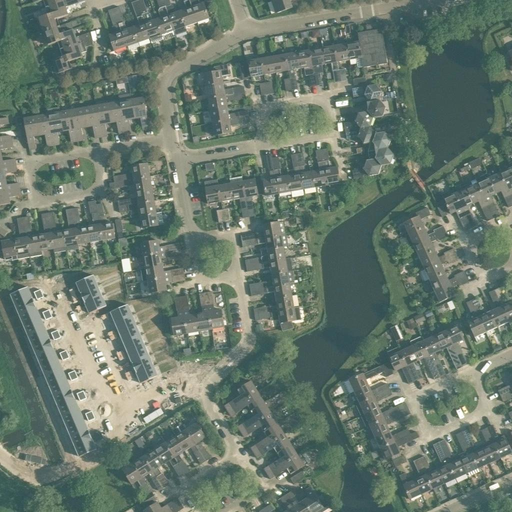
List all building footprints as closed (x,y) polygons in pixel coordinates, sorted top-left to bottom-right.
[(77,0),(63,0),(46,6),(48,14),(52,13),(54,19),(54,18),(68,14),(65,6),(78,2),(77,0)] [(136,0),(135,0),(131,1),(137,18),(137,17),(139,24),(133,26),(138,42),(150,38),(136,0)] [(143,0),(136,0),(150,38),(151,42),(163,38),(162,34),(156,18),(152,20),(149,13),(147,12),(143,0)] [(163,0),(156,0),(159,8),(158,10),(161,17),(156,18),(162,34),(173,30),(163,0)] [(169,0),(163,0),(173,30),(175,34),(187,30),(185,26),(179,10),(175,12),(173,5),(170,4),(169,0)] [(189,0),(182,0),(183,2),(184,1),(186,8),(179,10),(185,26),(197,22),(189,0)] [(189,0),(197,22),(209,18),(203,2),(199,4),(197,0),(189,0)] [(271,0),(276,12),(292,7),(289,0),(271,0)] [(119,5),(113,7),(126,46),(138,42),(133,26),(126,29),(124,22),(120,10),(119,5)] [(113,7),(108,9),(109,13),(113,25),(112,26),(112,27),(112,28),(113,28),(114,33),(109,34),(114,50),(126,46),(113,7)] [(48,14),(39,17),(43,31),(57,26),(54,18),(54,19),(52,13),(48,14)] [(57,26),(43,31),(48,44),(57,41),(61,39),(59,33),(57,26)] [(358,32),(357,32),(359,41),(361,57),(363,67),(364,73),(368,72),(367,66),(387,63),(381,28),(372,30),(371,26),(365,27),(366,31),(358,32)] [(61,39),(57,41),(60,48),(91,38),(89,32),(75,36),(73,29),(59,33),(61,39)] [(91,38),(60,48),(62,56),(63,56),(66,55),(69,60),(82,56),(81,52),(86,50),(85,46),(91,44),(93,44),(91,38)] [(359,41),(346,43),(349,59),(361,57),(359,41)] [(346,43),(334,45),(337,62),(349,59),(346,43)] [(334,45),(322,47),(325,64),(331,63),(333,71),(334,82),(340,81),(339,70),(337,62),(334,45)] [(322,47),(310,49),(316,85),(321,84),(319,73),(323,72),(321,64),(325,64),(322,47)] [(310,49),(297,52),(300,68),(304,67),(305,75),(308,75),(310,86),(316,85),(310,49)] [(297,52),(285,54),(288,70),(289,78),(291,89),(297,88),(295,77),(293,69),(300,68),(297,52)] [(285,54),(273,56),(276,72),(288,70),(285,54)] [(55,65),(50,67),(51,67),(54,76),(57,77),(59,77),(60,78),(73,74),(69,60),(66,55),(63,56),(62,56),(53,59),(55,65)] [(273,56),(261,58),(264,74),(276,72),(273,56)] [(130,57),(124,59),(128,70),(134,68),(130,57)] [(261,58),(248,60),(249,66),(251,76),(251,77),(264,74),(261,58)] [(214,72),(204,73),(206,86),(223,83),(221,75),(229,74),(228,69),(227,64),(214,66),(213,68),(214,72)] [(223,83),(206,86),(208,98),(244,91),(243,85),(224,89),(223,83)] [(354,87),(352,88),(353,96),(364,94),(366,96),(367,101),(379,99),(382,91),(377,85),(376,83),(354,87)] [(244,91),(208,98),(210,110),(227,107),(226,101),(245,97),(244,91)] [(130,93),(119,95),(120,101),(125,132),(131,131),(129,119),(135,118),(131,99),(130,93)] [(191,93),(184,94),(185,101),(192,100),(191,93)] [(144,97),(131,99),(135,118),(141,117),(143,129),(149,128),(146,108),(145,103),(144,97)] [(379,99),(367,101),(368,107),(367,109),(373,117),(383,115),(385,106),(379,99)] [(120,101),(108,103),(111,122),(117,121),(119,133),(125,132),(120,101)] [(108,103),(96,105),(101,136),(107,135),(105,123),(111,122),(108,103)] [(96,105),(84,107),(87,126),(93,125),(95,137),(101,136),(96,105)] [(59,106),(47,108),(48,113),(54,145),(59,144),(57,132),(63,131),(60,111),(59,106)] [(84,107),(72,109),(77,140),(83,139),(81,127),(87,126),(84,107)] [(227,107),(210,110),(213,123),(249,116),(248,110),(228,113),(227,107)] [(72,109),(60,111),(63,131),(69,130),(71,142),(77,140),(72,109)] [(354,120),(344,122),(345,130),(370,126),(373,117),(367,109),(357,111),(354,120)] [(48,113),(36,115),(40,135),(45,134),(47,146),(54,145),(48,113)] [(36,115),(24,118),(29,149),(36,148),(33,136),(40,135),(36,115)] [(249,116),(213,123),(215,135),(231,132),(230,125),(250,121),(249,116)] [(370,126),(345,130),(346,138),(357,136),(363,143),(373,142),(375,133),(370,126)] [(375,133),(373,142),(375,144),(376,149),(388,147),(391,138),(385,131),(375,133)] [(0,143),(11,141),(10,135),(0,136),(0,143)] [(11,141),(0,143),(0,155),(2,155),(1,150),(13,147),(11,141)] [(376,154),(375,157),(381,164),(391,163),(392,158),(395,159),(396,156),(393,155),(393,154),(388,147),(376,149),(376,154)] [(327,148),(322,149),(328,185),(340,183),(337,166),(330,167),(329,160),(327,148)] [(320,169),(313,170),(316,187),(328,185),(322,149),(316,150),(318,162),(319,162),(320,169)] [(303,152),(297,153),(303,189),(316,187),(313,170),(305,171),(304,164),(305,164),(303,152)] [(271,177),(264,179),(266,195),(279,193),(272,157),(271,153),(266,154),(269,171),(270,170),(271,177)] [(294,168),(287,170),(288,174),(291,191),(303,189),(297,153),(291,154),(293,166),(294,168)] [(2,155),(0,155),(0,167),(16,165),(14,159),(3,161),(2,155)] [(278,156),(272,157),(279,193),(291,191),(288,174),(281,176),(280,169),(278,156)] [(363,168),(352,170),(353,178),(378,173),(381,164),(375,157),(366,159),(363,168)] [(464,165),(460,167),(462,171),(471,167),(468,161),(463,163),(464,165)] [(125,174),(113,175),(114,181),(114,182),(150,175),(148,163),(131,166),(132,172),(125,174)] [(16,165),(0,167),(0,179),(6,179),(5,173),(17,171),(16,165)] [(511,169),(511,167),(500,172),(511,199),(511,169)] [(511,199),(500,172),(488,177),(495,192),(501,189),(507,203),(509,206),(511,204),(511,199)] [(486,173),(475,178),(477,182),(493,217),(499,215),(496,208),(490,194),(495,192),(488,177),(486,173)] [(114,181),(109,182),(110,188),(115,187),(127,185),(134,184),(135,191),(152,188),(150,175),(114,182),(114,181)] [(255,178),(243,180),(246,197),(258,195),(255,178)] [(0,179),(0,191),(20,188),(19,182),(7,184),(6,179),(0,179)] [(217,179),(205,181),(206,187),(209,203),(221,201),(218,184),(217,179)] [(243,180),(231,182),(234,199),(240,198),(242,206),(244,218),(249,217),(247,205),(246,197),(243,180)] [(231,182),(218,184),(221,201),(234,199),(231,182)] [(477,182),(466,187),(472,202),(477,200),(483,213),(486,220),(493,217),(477,182)] [(466,187),(454,193),(470,228),(476,225),(467,205),(472,202),(466,187)] [(20,188),(0,191),(0,204),(10,203),(9,197),(21,195),(20,188)] [(129,198),(117,200),(118,206),(130,204),(138,203),(154,200),(152,188),(135,191),(137,197),(129,198)] [(447,191),(441,194),(443,198),(443,199),(450,213),(455,210),(458,217),(464,230),(470,228),(454,193),(452,189),(447,191)] [(93,225),(87,226),(90,242),(102,240),(96,204),(95,200),(89,201),(90,205),(93,225)] [(130,204),(118,206),(119,212),(139,209),(140,215),(156,212),(154,200),(138,203),(130,204)] [(102,203),(96,204),(102,240),(114,237),(112,221),(105,222),(102,203)] [(442,204),(437,206),(437,207),(441,216),(447,214),(442,204)] [(78,207),(71,208),(78,244),(90,242),(87,226),(81,227),(78,207)] [(417,216),(398,224),(399,226),(404,223),(408,233),(424,226),(420,219),(430,214),(427,207),(415,212),(417,216)] [(69,229),(62,230),(66,250),(79,248),(78,244),(71,208),(66,209),(69,229)] [(53,212),(47,213),(53,248),(54,252),(66,250),(62,230),(57,231),(53,212)] [(156,212),(140,215),(142,227),(158,224),(156,212)] [(45,233),(38,234),(41,250),(53,248),(47,213),(41,214),(45,233)] [(28,216),(23,217),(29,256),(42,254),(41,250),(38,234),(32,235),(29,216),(28,216)] [(21,237),(14,238),(17,255),(16,255),(17,259),(29,256),(23,217),(17,218),(21,237)] [(120,218),(114,219),(116,232),(123,231),(120,218)] [(257,231),(240,235),(241,241),(282,234),(281,234),(286,233),(284,220),(279,221),(263,224),(264,231),(257,232),(257,231)] [(408,233),(404,235),(404,237),(405,236),(410,246),(413,245),(414,245),(445,230),(443,225),(433,229),(434,231),(427,234),(424,226),(408,233)] [(0,248),(0,249),(3,249),(4,256),(5,259),(12,258),(12,259),(17,259),(16,255),(17,255),(14,238),(9,239),(9,238),(5,235),(7,231),(0,226),(0,248)] [(410,246),(409,247),(410,248),(414,246),(419,256),(434,249),(431,241),(437,238),(438,240),(448,236),(448,235),(445,230),(414,245),(413,245),(410,246)] [(282,234),(241,241),(242,246),(259,243),(259,242),(266,241),(267,249),(284,246),(288,245),(286,233),(281,234),(282,234)] [(158,240),(140,243),(143,256),(180,249),(179,243),(159,246),(158,240)] [(262,256),(245,259),(246,265),(286,258),(284,246),(267,249),(268,255),(262,256)] [(419,256),(414,258),(415,259),(419,257),(424,267),(456,253),(453,247),(443,252),(444,254),(438,257),(434,249),(419,256)] [(180,249),(143,256),(145,268),(163,265),(162,259),(181,256),(180,249)] [(424,267),(419,269),(420,271),(424,269),(429,278),(429,279),(445,272),(441,264),(447,261),(448,263),(458,258),(456,253),(424,267)] [(286,258),(246,265),(247,271),(263,268),(264,267),(271,265),(272,273),(292,270),(290,257),(286,258)] [(145,268),(140,269),(142,281),(147,280),(184,273),(183,267),(164,270),(163,265),(145,268)] [(266,281),(249,283),(250,289),(291,282),(295,281),(292,270),(272,273),(273,280),(266,281)] [(429,278),(424,281),(425,282),(430,280),(434,290),(466,275),(464,270),(454,274),(455,276),(448,279),(445,272),(429,279),(429,278)] [(184,273),(147,280),(149,292),(163,290),(167,289),(166,283),(185,280),(184,273)] [(93,275),(77,282),(81,292),(97,285),(93,275)] [(434,290),(430,292),(430,293),(435,291),(440,301),(455,294),(451,287),(458,284),(459,285),(469,281),(466,275),(434,290)] [(291,282),(250,289),(251,295),(268,292),(268,291),(275,290),(276,298),(293,295),(291,282)] [(97,285),(81,292),(85,302),(101,295),(97,285)] [(27,286),(11,293),(15,303),(32,296),(27,286)] [(500,286),(494,289),(509,321),(510,325),(511,324),(511,323),(510,320),(511,319),(511,300),(505,303),(503,297),(504,297),(500,286)] [(494,289),(489,291),(493,301),(495,301),(498,307),(491,310),(498,326),(499,330),(501,330),(499,325),(509,321),(494,289)] [(211,291),(205,292),(211,329),(223,326),(220,309),(214,310),(211,291)] [(202,312),(196,313),(199,331),(211,329),(205,292),(199,293),(202,312)] [(101,295),(85,302),(89,313),(106,306),(101,295)] [(186,295),(180,296),(187,333),(199,331),(196,313),(190,314),(186,295)] [(270,305),(253,308),(254,314),(295,307),(295,306),(293,295),(276,298),(277,305),(271,306),(270,305)] [(32,296),(15,303),(19,313),(36,307),(32,296)] [(177,317),(171,318),(174,335),(187,333),(180,296),(174,298),(177,317)] [(477,296),(471,299),(486,331),(488,335),(490,335),(488,330),(498,326),(491,310),(483,314),(480,308),(481,307),(477,296)] [(471,299),(466,302),(471,312),(472,311),(475,317),(468,321),(477,340),(478,340),(476,335),(486,331),(471,299)] [(157,303),(134,307),(135,315),(158,311),(157,303)] [(440,304),(436,306),(439,313),(444,311),(440,304)] [(127,305),(111,311),(115,321),(131,314),(127,305)] [(295,307),(254,314),(255,320),(270,317),(271,319),(280,318),(281,322),(293,319),(302,318),(300,307),(303,306),(303,305),(295,306),(295,307)] [(36,307),(19,313),(23,324),(40,317),(36,307)] [(131,314),(115,321),(119,332),(136,325),(131,314)] [(40,317),(23,324),(27,334),(44,327),(40,317)] [(412,317),(406,320),(410,328),(416,326),(412,317)] [(281,323),(283,330),(295,327),(293,319),(281,322),(281,323)] [(262,322),(255,324),(257,332),(263,331),(262,322)] [(397,324),(390,327),(396,340),(403,337),(397,324)] [(457,324),(446,329),(462,366),(468,363),(458,341),(463,339),(457,324)] [(136,325),(119,332),(124,341),(140,335),(136,325)] [(44,327),(27,334),(32,344),(49,337),(44,327)] [(446,329),(434,334),(441,349),(446,347),(456,369),(462,366),(446,329)] [(434,334),(423,339),(440,376),(445,373),(442,367),(436,352),(441,349),(434,334)] [(140,335),(124,341),(128,352),(144,345),(140,335)] [(421,335),(409,341),(411,345),(412,345),(419,359),(424,357),(431,372),(434,379),(440,376),(423,339),(423,340),(421,335)] [(49,337),(32,344),(36,354),(53,347),(49,337)] [(144,345),(128,352),(132,362),(148,355),(144,345)] [(411,345),(401,350),(414,380),(420,377),(414,362),(419,359),(412,345),(411,345)] [(399,346),(387,351),(396,370),(401,367),(409,383),(414,380),(401,350),(399,346)] [(53,347),(36,354),(40,364),(57,357),(53,347)] [(382,347),(376,350),(380,359),(387,356),(382,347)] [(148,355),(132,362),(136,372),(153,365),(148,355)] [(57,357),(40,364),(44,374),(61,367),(57,357)] [(349,379),(345,381),(350,393),(354,391),(354,390),(369,384),(366,378),(384,370),(386,376),(393,373),(392,371),(388,361),(381,364),(381,365),(349,379)] [(153,365),(136,372),(141,383),(157,376),(153,365)] [(61,367),(44,374),(49,385),(66,378),(61,367)] [(511,377),(511,382),(498,389),(501,395),(511,390),(511,376),(511,377)] [(66,378),(49,385),(53,395),(70,388),(66,378)] [(241,394),(224,405),(227,410),(258,391),(251,380),(237,389),(241,394)] [(369,384),(354,390),(354,391),(359,402),(390,388),(387,382),(371,389),(369,384)] [(70,388),(53,395),(57,405),(74,398),(70,388)] [(359,402),(356,404),(361,415),(379,407),(377,401),(393,394),(390,388),(359,402)] [(511,390),(501,395),(504,401),(511,396),(511,390)] [(258,391),(227,410),(230,415),(247,404),(251,410),(264,401),(258,391)] [(74,398),(57,405),(61,415),(78,408),(74,398)] [(254,415),(237,426),(240,431),(271,411),(275,409),(268,398),(264,401),(251,410),(254,415)] [(379,407),(361,415),(367,427),(370,425),(400,411),(398,405),(382,412),(379,407)] [(78,408),(61,415),(66,425),(83,418),(78,408)] [(271,411),(240,431),(243,436),(260,425),(264,431),(278,422),(271,411)] [(400,411),(370,425),(375,436),(390,429),(387,423),(403,416),(400,411)] [(83,418),(66,425),(70,435),(87,428),(83,418)] [(197,422),(185,429),(206,460),(211,457),(203,445),(203,446),(199,440),(206,436),(197,422)] [(267,436),(250,447),(253,452),(284,433),(278,422),(264,431),(267,436)] [(493,424),(487,427),(501,457),(511,451),(504,434),(498,437),(493,424)] [(380,447),(416,431),(413,425),(392,435),(390,429),(375,436),(380,447)] [(487,427),(481,429),(487,442),(481,444),(489,462),(501,457),(487,427)] [(87,428),(70,435),(74,445),(91,438),(87,428)] [(467,428),(461,431),(478,467),(489,462),(481,444),(476,447),(467,428)] [(185,429),(175,435),(184,450),(190,446),(194,452),(193,452),(200,464),(206,460),(185,429)] [(380,447),(376,449),(381,460),(385,459),(400,452),(397,447),(405,443),(413,439),(418,437),(416,431),(380,447)] [(461,431),(456,433),(464,451),(458,453),(460,458),(467,472),(478,467),(461,431)] [(284,433),(253,452),(256,457),(274,446),(277,452),(291,443),(284,433)] [(175,435),(165,442),(185,473),(190,470),(182,459),(178,454),(184,450),(175,435)] [(140,436),(134,440),(137,444),(143,441),(140,436)] [(91,438),(74,445),(78,456),(95,448),(91,438)] [(444,438),(439,441),(455,477),(467,472),(460,458),(458,453),(458,454),(453,457),(448,445),(444,438)] [(439,441),(433,444),(436,450),(443,466),(438,468),(444,482),(455,477),(439,441)] [(165,442),(154,449),(163,463),(169,459),(172,465),(179,477),(185,473),(165,442)] [(280,457),(263,468),(266,473),(297,453),(291,443),(277,452),(280,457)] [(154,449),(144,455),(163,487),(168,483),(161,472),(157,467),(163,463),(154,449)] [(297,453),(266,473),(270,478),(287,467),(290,473),(304,464),(307,462),(300,451),(297,453)] [(404,454),(393,459),(396,466),(407,461),(404,454)] [(144,455),(133,462),(142,476),(148,472),(151,478),(151,479),(157,488),(158,490),(163,487),(144,455)] [(425,455),(419,458),(433,487),(444,482),(438,468),(432,471),(425,455)] [(419,458),(414,460),(421,476),(415,479),(422,492),(433,487),(419,458)] [(133,462),(122,469),(132,483),(137,479),(141,485),(139,486),(145,496),(141,498),(142,500),(146,505),(156,498),(152,491),(142,476),(133,462)] [(373,466),(369,470),(374,475),(378,471),(373,466)] [(292,476),(290,477),(293,483),(304,476),(300,470),(292,476)] [(405,471),(399,474),(410,498),(422,492),(415,479),(413,475),(408,477),(405,471)] [(308,496),(304,499),(311,511),(320,511),(330,506),(324,497),(319,500),(310,485),(304,489),(308,496)] [(291,490),(285,494),(297,511),(311,511),(304,499),(298,502),(291,490)] [(297,511),(285,494),(280,497),(287,509),(282,511),(297,511)] [(157,501),(143,510),(144,511),(164,511),(180,502),(177,496),(167,503),(167,504),(161,508),(157,501)] [(180,502),(164,511),(176,511),(184,507),(180,502)] [(275,511),(270,503),(264,507),(267,511),(275,511)]
